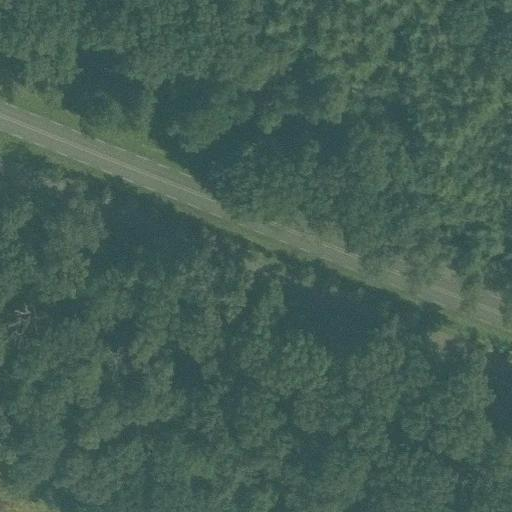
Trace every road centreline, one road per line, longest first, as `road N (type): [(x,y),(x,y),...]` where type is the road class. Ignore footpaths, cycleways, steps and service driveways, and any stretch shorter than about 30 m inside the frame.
road 1 (unclassified): [(511,372),(0,169)]
road 2 (primary): [(511,319),(0,116)]
